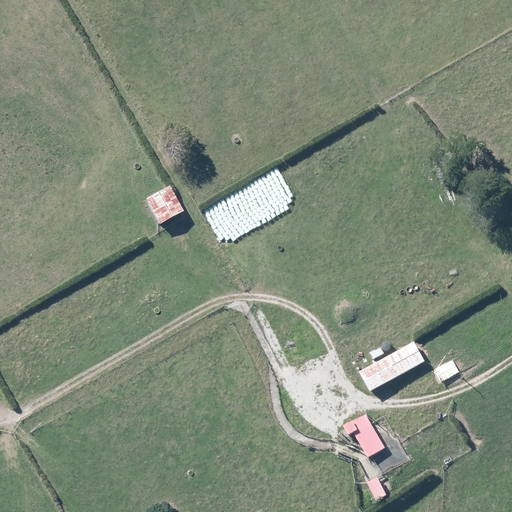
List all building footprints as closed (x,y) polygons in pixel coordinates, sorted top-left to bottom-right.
[(214,206),(227,229),(288,191),(274,169),(214,206)] [(185,213),(171,187),(147,201),(161,226),(185,213)] [(228,234),(220,238),(246,284),(255,279),(228,234)] [(373,393),(427,363),(417,343),(362,373),(373,393)] [(375,360),(386,354),(382,347),(371,353),(375,360)] [(442,383),(460,373),(453,360),(435,370),(442,383)] [(387,448),(372,423),(368,415),(347,427),(351,436),(356,433),(370,458),(387,448)] [(379,501),(389,496),(379,478),(370,482),(369,484),(379,501)]
